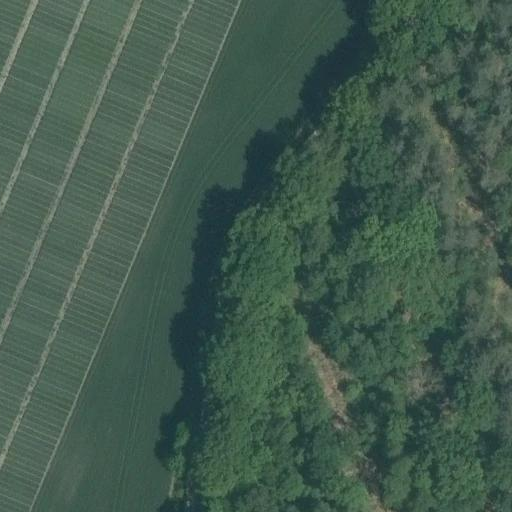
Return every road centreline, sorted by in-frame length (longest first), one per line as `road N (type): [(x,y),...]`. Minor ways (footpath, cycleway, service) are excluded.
road 1 (track): [(312,142),(468,511)]
road 2 (track): [(312,142),(238,273),(191,511)]
road 3 (track): [(430,0),(312,142)]
